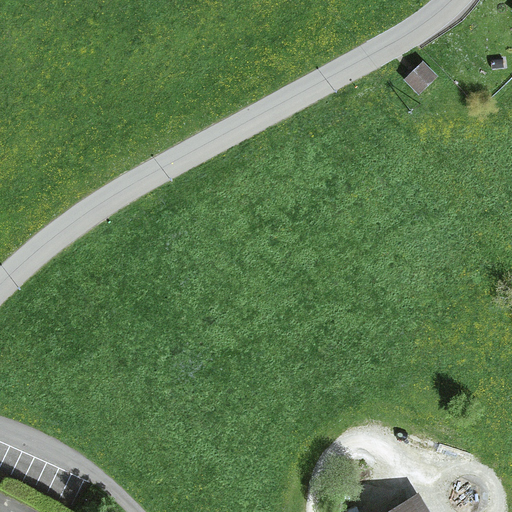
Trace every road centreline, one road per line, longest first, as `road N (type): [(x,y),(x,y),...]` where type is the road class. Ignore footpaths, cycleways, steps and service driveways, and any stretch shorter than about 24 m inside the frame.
road 1 (tertiary): [(0,284),(91,209),(452,0)]
road 2 (residential): [(136,511),(96,475),(0,427)]
